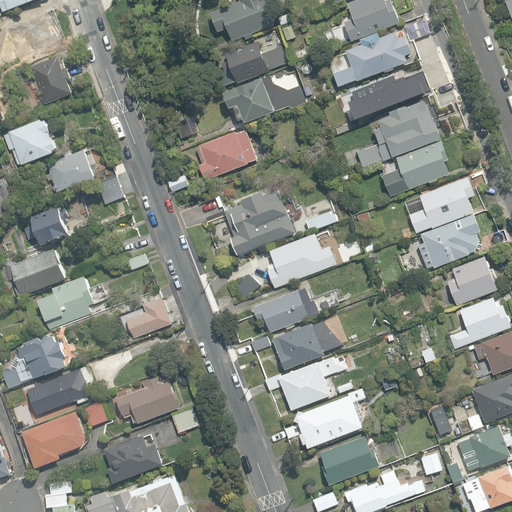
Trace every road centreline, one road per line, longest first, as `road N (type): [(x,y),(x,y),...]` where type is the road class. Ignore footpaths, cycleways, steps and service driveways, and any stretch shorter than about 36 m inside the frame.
road 1 (residential): [(276,511),(83,0)]
road 2 (residential): [(511,123),(466,0)]
